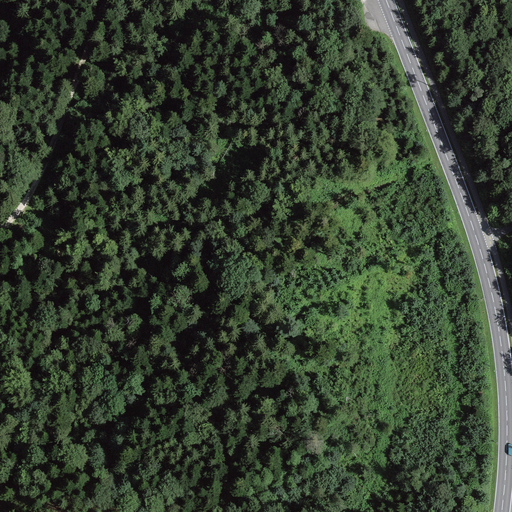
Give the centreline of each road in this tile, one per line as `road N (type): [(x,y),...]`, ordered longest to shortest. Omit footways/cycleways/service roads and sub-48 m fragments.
road 1 (primary): [(501,511),(506,393),(494,303),(386,0)]
road 2 (track): [(107,0),(41,174),(0,229)]
road 3 (track): [(207,511),(102,431),(0,386)]
